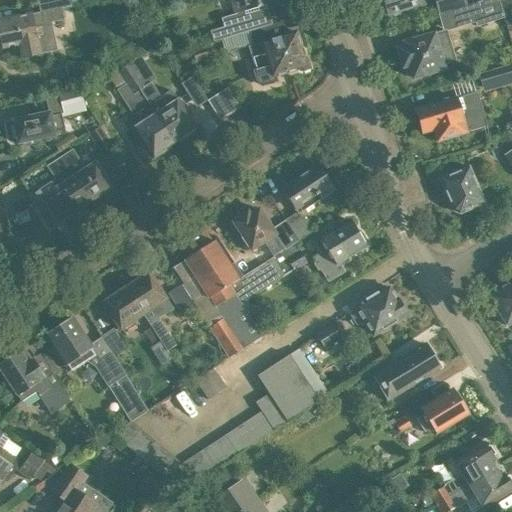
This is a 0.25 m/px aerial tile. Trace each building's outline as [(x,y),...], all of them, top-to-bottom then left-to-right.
[(45,0),(36,2),(38,14),(41,23),(48,21),(64,18),(62,9),(73,7),(71,0),(45,0)] [(223,27),(211,31),(214,42),(248,31),(271,24),(266,6),(276,3),(275,0),(228,0),(233,15),(221,18),(223,27)] [(382,0),(387,14),(422,3),(420,0),(382,0)] [(464,0),(435,0),(439,12),(466,4),(464,0)] [(498,0),(483,0),(454,9),(458,24),(474,19),(476,26),(504,18),(498,0)] [(31,15),(0,21),(0,32),(3,49),(20,46),(23,58),(39,55),(54,52),(48,21),(41,23),(38,14),(31,15)] [(253,45),(248,47),(255,69),(251,70),(254,81),(262,86),(276,81),(274,76),(297,69),(300,71),(303,70),(305,71),(308,67),(306,66),(306,60),(304,59),(296,32),(286,35),(282,21),(271,24),(248,31),(253,45)] [(401,67),(402,68),(405,77),(411,76),(412,80),(441,71),(443,67),(442,64),(453,61),(444,32),(432,36),(429,35),(401,44),(402,48),(396,50),(401,67)] [(206,46),(191,51),(195,63),(210,59),(206,46)] [(132,63),(125,67),(140,90),(146,86),(132,63)] [(116,69),(107,75),(116,90),(129,111),(133,109),(142,123),(134,128),(154,159),(164,153),(164,149),(174,143),(149,105),(140,90),(125,67),(118,72),(116,69)] [(502,70),(479,76),(484,94),(507,87),(502,70)] [(181,85),(186,93),(197,86),(191,78),(181,85)] [(146,86),(140,90),(149,105),(174,143),(185,136),(187,138),(198,131),(178,100),(177,101),(170,91),(162,97),(152,82),(146,86)] [(207,101),(219,121),(240,108),(227,88),(207,101)] [(80,90),(58,95),(62,110),(84,105),(80,90)] [(415,110),(422,134),(433,130),(436,142),(466,134),(487,127),(477,93),(456,100),(455,98),(415,110)] [(13,125),(9,126),(12,140),(16,139),(17,144),(56,136),(55,132),(64,130),(60,114),(60,110),(62,110),(58,95),(46,98),(49,112),(12,120),(13,125)] [(88,134),(99,152),(111,144),(100,127),(88,134)] [(72,134),(54,145),(59,153),(77,142),(72,134)] [(500,140),(491,143),(493,149),(502,146),(500,140)] [(72,149),(60,157),(67,169),(72,176),(89,202),(111,188),(109,184),(113,182),(108,174),(104,176),(94,162),(84,169),(72,149)] [(511,149),(503,155),(511,169),(511,149)] [(318,166),(281,191),(293,210),(295,213),(296,214),(297,213),(302,210),(300,206),(318,196),(320,199),(334,190),(340,186),(329,169),(323,173),(318,166)] [(451,210),(457,214),(483,204),(468,168),(439,179),(451,210)] [(50,184),(29,197),(43,219),(62,207),(67,216),(89,202),(72,176),(53,189),(50,184)] [(234,222),(228,226),(237,239),(241,236),(251,251),(263,243),(272,257),(296,242),(282,221),(270,228),(258,210),(248,216),(246,213),(244,214),(243,212),(232,219),(234,222)] [(30,221),(26,211),(14,215),(18,225),(30,221)] [(295,213),(282,221),(296,242),(311,233),(297,213),(296,214),(295,213)] [(319,252),(313,256),(315,260),(314,262),(318,269),(321,269),(328,281),(345,270),(340,261),(364,247),(362,243),(363,241),(361,237),(356,235),(348,221),(313,242),(319,252)] [(214,241),(182,261),(203,293),(192,300),(229,357),(262,336),(241,302),(229,284),(257,267),(249,254),(229,266),(214,241)] [(257,267),(229,284),(241,302),(293,269),(294,270),(307,262),(296,242),(272,257),(257,267)] [(148,274),(126,289),(143,316),(149,325),(171,310),(148,274)] [(497,313),(496,316),(499,321),(503,322),(505,325),(511,321),(511,282),(488,297),(497,313)] [(181,315),(195,306),(181,285),(167,293),(181,315)] [(126,289),(104,303),(121,330),(143,316),(126,289)] [(355,308),(355,309),(347,314),(355,326),(363,322),(371,336),(404,316),(402,312),(403,309),(401,305),(396,303),(387,289),(376,295),(374,294),(364,301),(365,302),(355,308)] [(50,333),(46,336),(65,365),(66,364),(71,372),(86,362),(94,366),(107,386),(108,386),(125,375),(125,374),(114,357),(110,351),(110,352),(99,359),(95,355),(95,354),(72,319),(60,327),(55,326),(51,329),(50,333)] [(332,323),(314,334),(324,349),(341,337),(332,323)] [(113,327),(99,336),(100,337),(110,352),(110,351),(114,357),(127,349),(113,327)] [(151,343),(158,339),(150,328),(143,332),(151,343)] [(161,341),(149,348),(160,365),(171,358),(161,341)] [(373,375),(388,399),(438,369),(423,345),(373,375)] [(1,365),(0,364),(0,370),(21,402),(35,393),(50,415),(69,402),(53,376),(48,367),(39,373),(30,360),(24,350),(20,353),(19,352),(9,359),(6,359),(1,362),(1,365)] [(269,392),(255,401),(261,411),(274,429),(320,399),(290,353),(257,374),(269,392)] [(216,369),(196,381),(207,400),(227,388),(216,369)] [(125,375),(108,386),(131,421),(148,410),(125,375)] [(420,408),(424,414),(415,419),(423,431),(431,426),(435,432),(466,413),(465,412),(466,410),(460,401),(458,402),(451,390),(420,408)] [(319,401),(309,407),(314,417),(324,411),(319,401)] [(261,411),(252,417),(264,436),(274,429),(261,411)] [(252,417),(243,423),(255,442),(264,436),(252,417)] [(131,421),(111,434),(124,445),(139,428),(131,421)] [(243,423),(234,429),(246,448),(255,442),(243,423)] [(0,451),(1,449),(10,436),(4,432),(0,428),(0,451)] [(139,428),(124,445),(133,452),(147,435),(139,428)] [(234,429),(225,435),(238,453),(246,448),(234,429)] [(147,435),(133,452),(141,460),(156,442),(147,435)] [(225,435),(216,440),(229,459),(238,453),(225,435)] [(216,440),(207,446),(220,465),(229,459),(216,440)] [(156,442),(141,460),(150,467),(164,449),(156,442)] [(462,475),(444,485),(451,496),(459,491),(497,468),(493,462),(494,460),(492,457),(494,455),(488,445),(486,447),(484,444),(454,462),(462,475)] [(207,446),(199,452),(211,471),(220,465),(207,446)] [(1,449),(0,451),(0,481),(1,479),(6,483),(14,471),(29,481),(33,475),(43,460),(31,452),(23,463),(14,456),(14,457),(1,449)] [(164,449),(150,467),(158,474),(173,456),(164,449)] [(199,452),(190,458),(202,477),(211,471),(199,452)] [(135,455),(127,465),(135,472),(144,463),(135,455)] [(173,456),(158,474),(180,492),(181,464),(173,456)] [(181,464),(180,492),(202,477),(190,458),(181,464)] [(63,500),(54,511),(91,511),(95,506),(73,491),(83,477),(68,466),(51,491),(63,500)] [(459,491),(451,496),(457,506),(465,502),(475,496),(482,508),(511,490),(510,486),(511,485),(511,484),(507,476),(504,477),(503,474),(500,474),(497,468),(459,491)] [(135,492),(145,499),(159,480),(149,473),(135,492)] [(266,511),(244,478),(217,496),(227,511),(266,511)] [(444,485),(428,495),(434,506),(451,496),(444,485)] [(451,496),(434,506),(437,511),(447,511),(457,506),(451,496)]
